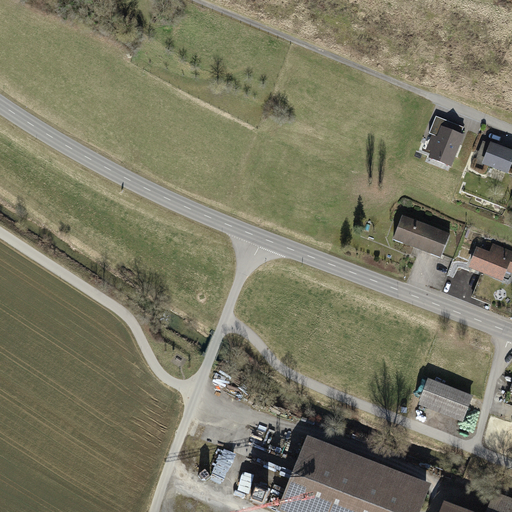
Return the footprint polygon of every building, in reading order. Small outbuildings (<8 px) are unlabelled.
[(461,135),(464,129),(436,117),(430,134),(439,137),(431,158),(451,166),(463,136),(461,135)] [(511,162),(511,152),(492,145),(485,163),(508,172),(511,162)] [(447,176),(420,165),(414,179),(441,190),(447,176)] [(395,238),(443,257),(451,235),(403,217),(395,238)] [(478,251),(472,265),(503,278),(509,263),(511,263),(511,254),(497,249),(494,257),(478,251)] [(422,400),(464,416),(472,398),(430,381),(422,400)] [(418,511),(426,492),(310,446),(287,502),(313,511),(418,511)] [(245,473),(240,491),(251,494),(256,476),(245,473)] [(456,478),(445,505),(462,511),(489,511),(496,494),(456,478)] [(269,492),(256,487),(252,500),(264,504),(269,492)] [(511,511),(511,500),(496,494),(489,511),(462,511),(445,505),(442,511),(511,511)] [(313,511),(287,502),(284,510),(288,511),(313,511)]
